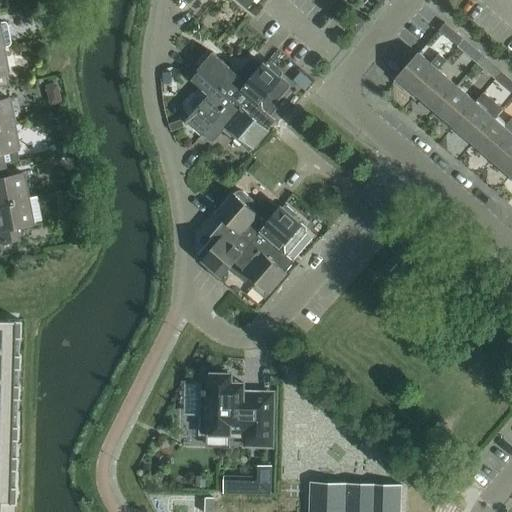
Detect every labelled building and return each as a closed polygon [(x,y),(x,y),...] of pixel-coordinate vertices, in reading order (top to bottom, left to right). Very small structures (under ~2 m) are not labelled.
[(237,0),(249,10),(257,0),(237,0)] [(0,49),(2,49),(2,47),(12,45),(8,21),(0,22),(0,49)] [(446,24),(441,30),(460,47),(465,40),(446,24)] [(465,40),(460,47),(478,63),(484,56),(465,40)] [(399,77),(396,81),(408,91),(410,90),(412,89),(418,94),(439,69),(440,70),(448,61),(440,54),(432,63),(420,53),(399,77)] [(213,55),(199,71),(201,72),(234,101),(263,67),(254,59),(239,77),(213,55)] [(484,56),(478,63),(497,79),(503,72),(484,56)] [(263,67),(234,101),(256,120),(268,131),(276,122),(267,114),(289,89),(289,87),(280,79),(281,77),(279,76),(281,73),(281,71),(270,61),(268,61),(266,64),(263,67)] [(439,69),(418,94),(437,110),(458,86),(440,70),(439,69)] [(175,71),(164,72),(165,80),(176,79),(175,71)] [(210,96),(187,123),(203,136),(204,135),(234,101),(201,72),(193,81),(210,96)] [(511,80),(503,72),(497,79),(511,91),(511,80)] [(458,86),(437,110),(455,126),(477,102),(458,86)] [(477,102),(455,126),(474,143),(495,118),(496,118),(504,109),(485,93),(477,102)] [(0,126),(13,124),(8,98),(0,99),(0,126)] [(234,101),(204,135),(213,143),(228,126),(233,130),(230,138),(234,141),(234,142),(240,147),(240,146),(249,154),(254,148),(255,148),(269,132),(268,131),(256,120),(234,101)] [(495,118),(474,143),(493,159),(511,136),(511,117),(505,126),(496,118),(495,118)] [(182,120),(169,124),(172,132),(185,127),(182,120)] [(0,165),(4,165),(20,162),(18,149),(13,124),(0,126),(0,165)] [(511,136),(493,159),(511,175),(511,174),(511,136)] [(4,165),(0,165),(0,203),(27,199),(22,173),(6,176),(4,165)] [(234,194),(217,214),(225,220),(252,243),(281,209),(270,199),(264,206),(258,201),(256,204),(255,200),(244,191),(241,190),(236,191),(234,194)] [(0,242),(19,239),(16,227),(32,224),(32,222),(42,220),(38,197),(27,199),(0,203),(0,242)] [(281,209),(252,243),(279,265),(286,271),(295,261),(280,249),(285,243),(291,249),(294,248),(307,234),(306,229),(293,217),(295,216),(294,213),(287,207),(284,207),(283,209),(282,208),(281,209)] [(213,238),(198,257),(203,261),(210,267),(208,270),(220,280),(222,277),(229,269),(252,243),(225,220),(211,236),(213,238)] [(252,243),(229,269),(240,278),(246,284),(250,279),(254,282),(251,286),(265,298),(271,292),(287,272),(286,271),(279,265),(252,243)] [(0,511),(1,502),(15,503),(16,486),(12,486),(13,468),(16,468),(16,455),(13,455),(13,438),(17,438),(17,425),(14,425),(15,397),(18,397),(18,384),(15,384),(15,367),(19,367),(19,354),(16,354),(16,336),(20,337),(20,320),(0,319),(0,511)] [(188,383),(187,413),(203,413),(202,433),(209,433),(209,445),(230,446),(230,433),(252,434),(252,444),(273,444),(274,395),(244,395),(244,390),(232,389),(232,383),(232,374),(228,374),(228,370),(204,370),(204,384),(188,383)] [(256,477),(256,493),(272,493),(272,465),(256,465),(256,477)] [(401,511),(402,485),(312,482),(310,511),(401,511)] [(206,497),(205,511),(213,511),(214,498),(206,497)]
